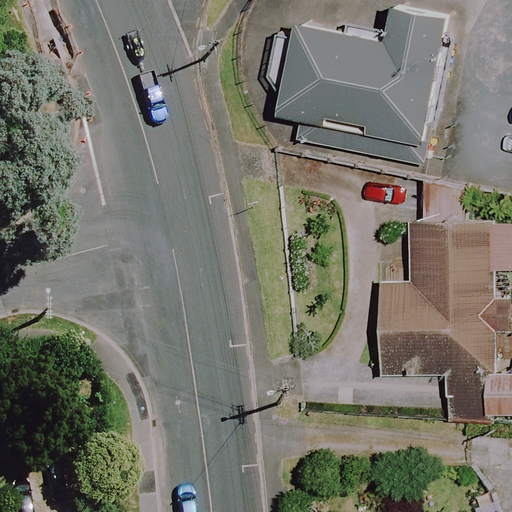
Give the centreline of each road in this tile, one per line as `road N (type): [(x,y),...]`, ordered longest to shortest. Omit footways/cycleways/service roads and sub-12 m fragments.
road 1 (tertiary): [(209,511),(170,229)]
road 2 (tertiary): [(170,229),(96,0)]
road 3 (residential): [(170,229),(0,273)]
